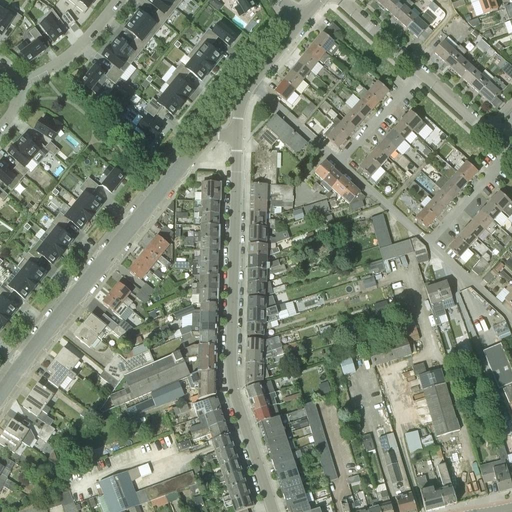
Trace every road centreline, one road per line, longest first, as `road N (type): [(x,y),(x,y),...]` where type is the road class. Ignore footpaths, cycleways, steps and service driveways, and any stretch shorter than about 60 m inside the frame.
road 1 (residential): [(273,511),(231,373),(236,135)]
road 2 (residential): [(0,398),(203,140),(236,135)]
road 3 (residential): [(17,82),(75,48),(117,0)]
road 4 (residential): [(427,242),(508,151)]
road 5 (residential): [(339,165),(420,74)]
road 6 (residential): [(339,165),(249,83)]
